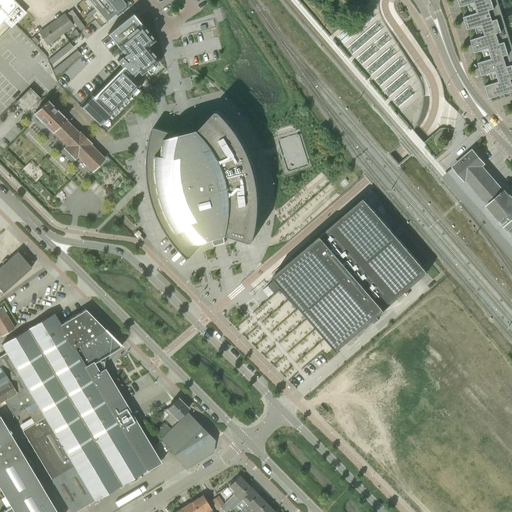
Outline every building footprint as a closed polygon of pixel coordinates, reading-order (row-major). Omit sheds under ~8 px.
[(14,24),(21,16),(5,0),(0,0),(0,24),(2,22),(9,29),(14,24)] [(87,0),(106,22),(116,15),(127,6),(127,3),(124,0),(87,0)] [(511,14),(510,15),(506,17),(503,17),(498,0),(458,0),(488,95),(489,97),(491,97),(511,90),(511,14)] [(91,97),(81,107),(84,110),(87,113),(88,114),(91,117),(99,124),(100,125),(139,85),(132,77),(138,72),(140,75),(146,70),(145,68),(151,64),(151,65),(158,60),(147,46),(150,43),(144,35),(148,32),(137,19),(132,13),(107,34),(109,36),(122,53),(123,54),(117,61),(121,65),(125,69),(94,100),(91,97)] [(64,32),(73,26),(64,15),(53,23),(59,31),(62,29),(64,32)] [(48,45),(64,32),(62,29),(59,31),(53,23),(39,33),(48,45)] [(29,89),(15,103),(25,113),(40,99),(29,89)] [(47,101),(34,114),(45,125),(52,132),(65,119),(47,101)] [(255,239),(256,234),(257,228),(258,223),(259,216),(259,212),(259,207),(260,202),(259,197),(259,192),(258,184),(257,177),(255,169),(252,163),(249,154),(245,144),(241,137),(238,133),(231,122),(222,113),(221,112),(220,111),(219,111),(218,110),(216,111),(215,111),(211,116),(199,130),(194,131),(193,129),(194,125),(192,122),(187,123),(182,125),(182,129),(184,131),(184,133),(180,135),(155,127),(153,127),(152,128),(151,131),(149,138),(148,146),(147,154),(147,163),(147,171),(147,179),(148,182),(149,190),(151,196),(151,197),(153,203),(155,210),(158,217),(162,225),(165,232),(169,238),(175,246),(184,255),(186,256),(187,257),(189,257),(190,257),(207,239),(212,237),(213,239),(212,243),(214,246),(219,245),(224,243),(224,239),(222,237),(222,235),(227,233),(250,241),(252,241),(253,241),(254,240),(254,239),(255,239)] [(78,157),(92,171),(104,159),(90,145),(91,144),(80,133),(79,134),(65,119),(52,132),(66,146),(61,152),(72,162),(78,157)] [(502,225),(503,224),(511,234),(511,199),(509,196),(508,197),(503,191),(502,191),(480,166),(483,164),(475,154),(472,151),(453,167),(463,179),(464,179),(486,205),(486,206),(502,225)] [(463,179),(453,167),(441,177),(511,258),(511,234),(503,224),(502,225),(486,206),(486,205),(464,179),(463,179)] [(376,317),(378,315),(384,309),(391,303),(426,273),(427,272),(426,271),(422,266),(397,237),(393,233),(391,230),(363,198),(327,229),(320,235),(273,276),(275,278),(276,279),(279,283),(282,286),(299,306),(301,308),(331,343),(335,347),(337,350),(338,349),(355,334),(365,326),(376,317)] [(0,290),(6,285),(7,287),(31,267),(17,251),(0,265),(0,290)] [(1,307),(0,308),(0,334),(1,337),(14,329),(1,307)] [(0,402),(4,400),(13,416),(35,402),(38,407),(28,413),(34,423),(22,430),(70,511),(74,511),(157,463),(102,370),(103,357),(121,346),(85,310),(60,324),(54,314),(1,345),(6,354),(0,357),(0,402)] [(167,408),(168,409),(165,411),(170,416),(166,420),(172,426),(189,410),(177,398),(167,408)] [(188,413),(162,439),(186,469),(213,453),(215,441),(188,413)] [(0,489),(4,497),(1,499),(7,508),(0,511),(56,511),(0,417),(0,489)] [(233,494),(224,504),(226,506),(227,505),(229,507),(233,503),(232,502),(248,485),(239,476),(229,486),(234,491),(232,493),(233,494)] [(248,485),(232,502),(233,503),(236,506),(236,505),(240,501),(242,499),(247,504),(257,494),(248,485)] [(251,511),(250,511),(256,511),(266,503),(257,494),(247,504),(252,509),(250,511),(251,511)] [(212,511),(203,495),(192,502),(197,511),(202,511),(205,511),(207,511),(212,511)] [(224,504),(218,496),(212,500),(218,508),(224,504)] [(197,511),(192,502),(181,509),(183,511),(197,511)] [(274,511),(266,503),(256,511),(274,511)]
